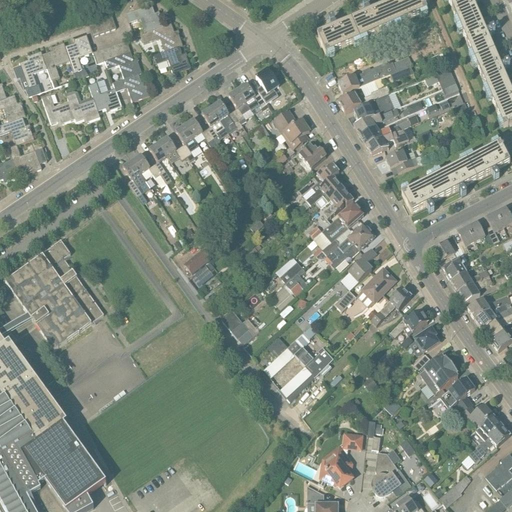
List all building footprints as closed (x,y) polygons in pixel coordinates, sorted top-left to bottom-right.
[(386,6),(395,26),(427,12),(421,0),(398,0),(399,1),(386,6)] [(447,0),(459,26),(479,18),(473,5),(480,2),(479,0),(447,0)] [(361,41),(395,26),(386,6),(373,12),(370,4),(362,8),(366,15),(353,21),(361,41)] [(163,29),(159,17),(155,18),(152,8),(126,17),(129,25),(140,21),(145,36),(163,29)] [(474,60),(493,51),(488,38),(495,35),(492,27),(484,31),(479,18),(459,26),(474,60)] [(106,21),(110,32),(116,30),(112,19),(106,21)] [(326,57),(361,41),(353,21),(340,27),(336,19),(329,23),(332,30),(317,37),(326,57)] [(104,35),(110,32),(106,21),(100,23),(104,35)] [(98,37),(104,35),(100,23),(94,25),(98,37)] [(93,39),(98,37),(94,25),(88,27),(93,39)] [(164,54),(179,49),(182,48),(178,36),(175,37),(171,26),(163,29),(145,36),(141,37),(143,46),(160,40),(164,54)] [(93,55),(87,38),(74,42),(75,45),(65,49),(70,63),(74,74),(82,71),(78,60),(93,55)] [(125,56),(130,54),(126,43),(121,45),(125,56)] [(59,80),(55,68),(70,63),(65,49),(64,45),(52,50),(53,53),(42,57),(47,71),(51,82),(59,80)] [(119,58),(125,56),(121,45),(115,47),(119,58)] [(114,60),(119,58),(115,47),(110,49),(114,60)] [(108,62),(114,60),(110,49),(104,51),(108,62)] [(179,49),(164,54),(153,58),(156,67),(168,62),(173,77),(191,71),(186,58),(183,59),(179,49)] [(103,64),(105,63),(108,62),(104,51),(98,53),(103,64)] [(488,94),(508,85),(502,72),(510,69),(506,61),(499,65),(493,51),(474,60),(488,94)] [(97,66),(103,64),(98,53),(93,55),(97,66)] [(37,88),(32,76),(47,71),(42,57),(41,54),(29,58),(30,61),(19,65),(28,91),(37,88)] [(119,67),(124,82),(138,77),(142,76),(137,64),(134,65),(130,54),(125,56),(119,58),(114,60),(108,62),(105,63),(108,71),(119,67)] [(343,97),(352,93),(390,77),(410,68),(413,67),(410,58),(393,65),(389,64),(370,72),(369,70),(362,73),(363,75),(347,82),(338,86),(343,97)] [(410,68),(390,77),(393,84),(413,76),(410,68)] [(442,91),(456,86),(449,71),(436,77),(439,83),(442,91)] [(267,106),(270,104),(278,98),(273,92),(279,88),(267,72),(256,79),(263,90),(259,94),(257,91),(267,106)] [(115,91),(116,94),(127,90),(132,105),(150,99),(145,86),(142,87),(138,77),(124,82),(113,86),(115,91)] [(439,83),(436,77),(425,82),(427,88),(439,83)] [(96,85),(88,88),(93,102),(98,113),(108,110),(109,113),(121,109),(116,94),(115,91),(100,96),(96,85)] [(511,94),(508,85),(488,94),(504,129),(509,127),(510,128),(511,127),(511,94)] [(259,107),(261,109),(266,106),(259,96),(255,99),(246,86),(237,92),(250,111),(251,113),(259,107)] [(456,86),(442,91),(445,98),(458,92),(456,86)] [(353,111),(354,112),(390,96),(387,88),(371,95),(372,96),(358,102),(354,96),(347,100),(338,105),(345,116),(353,111)] [(242,117),(250,111),(237,92),(228,98),(236,111),(232,114),(241,126),(246,123),(242,117)] [(354,115),(359,127),(391,113),(394,111),(389,101),(397,98),(395,94),(390,96),(354,112),(355,115),(354,115)] [(66,99),(68,104),(74,122),(76,125),(86,121),(88,124),(100,120),(98,113),(93,102),(79,107),(75,96),(66,99)] [(0,111),(3,111),(8,125),(23,120),(25,119),(26,119),(21,107),(18,108),(14,97),(6,100),(0,102),(0,111)] [(63,126),(74,122),(68,104),(54,109),(50,98),(42,101),(51,127),(62,123),(63,126)] [(423,110),(420,103),(406,109),(409,116),(423,110)] [(449,109),(447,103),(439,106),(442,112),(449,109)] [(241,126),(232,114),(228,116),(220,104),(211,110),(225,130),(232,125),(238,132),(243,129),(241,126)] [(454,119),(468,113),(464,105),(451,111),(454,119)] [(216,136),(225,130),(211,110),(201,116),(210,129),(206,131),(213,141),(218,138),(216,136)] [(359,139),(375,129),(373,126),(376,126),(394,119),(391,113),(359,127),(353,129),(359,139)] [(273,125),(292,153),(303,146),(299,141),(309,134),(301,122),(297,126),(289,114),(273,125)] [(446,123),(442,116),(436,119),(439,126),(446,123)] [(0,137),(11,133),(16,148),(34,142),(29,129),(26,130),(23,120),(25,119),(23,120),(8,125),(0,128),(0,137)] [(184,128),(193,141),(202,135),(202,134),(194,122),(184,128)] [(359,139),(365,148),(403,132),(409,129),(411,128),(408,122),(379,134),(375,129),(359,139)] [(479,131),(475,123),(468,126),(471,134),(479,131)] [(195,161),(190,154),(199,149),(193,141),(184,128),(175,134),(184,146),(180,149),(187,159),(190,164),(195,161)] [(202,134),(202,135),(208,145),(213,141),(206,131),(202,134)] [(372,158),(389,151),(385,144),(386,144),(388,145),(393,143),(395,147),(409,142),(403,132),(365,148),(372,158)] [(167,159),(175,153),(176,153),(176,152),(167,139),(158,146),(167,159)] [(468,162),(478,181),(491,174),(495,181),(499,179),(497,176),(500,174),(498,171),(510,165),(500,145),(468,162)] [(159,164),(167,159),(158,146),(149,152),(157,164),(159,164)] [(298,157),(310,172),(325,160),(319,152),(318,154),(315,150),(313,152),(309,147),(298,157)] [(8,150),(12,162),(18,176),(28,172),(29,176),(41,171),(40,166),(47,164),(42,151),(20,159),(16,148),(8,150)] [(176,153),(175,153),(179,160),(181,163),(187,159),(180,149),(176,152),(176,153)] [(398,176),(423,165),(420,158),(411,162),(409,156),(405,158),(403,153),(386,161),(390,172),(395,170),(398,176)] [(264,171),(268,176),(287,160),(283,156),(264,171)] [(155,180),(160,177),(153,167),(149,170),(141,157),(132,163),(145,182),(153,177),(155,180)] [(291,169),(297,165),(293,160),(281,170),(286,177),(293,171),(291,169)] [(0,182),(5,181),(6,184),(19,179),(18,176),(12,162),(0,166),(0,182)] [(436,178),(446,198),(458,191),(462,198),(466,196),(464,193),(467,191),(465,188),(478,181),(468,162),(436,178)] [(144,182),(145,182),(132,163),(122,170),(131,183),(127,185),(136,199),(141,195),(137,189),(145,184),(144,182)] [(159,164),(157,164),(153,167),(160,177),(166,186),(171,183),(159,164)] [(303,198),(320,183),(324,187),(325,188),(335,179),(339,176),(332,168),(326,174),(324,172),(298,193),(303,198)] [(263,181),(268,176),(264,171),(259,176),(263,181)] [(446,198),(436,178),(401,196),(411,216),(426,208),(430,215),(434,213),(432,209),(435,208),(433,204),(446,198)] [(329,204),(343,192),(338,186),(339,185),(335,179),(325,188),(324,187),(306,203),(307,204),(310,208),(311,209),(323,197),(329,204)] [(342,208),(345,206),(347,208),(353,203),(343,192),(329,204),(333,208),(321,219),(323,221),(324,219),(327,223),(343,209),(342,208)] [(342,226),(347,232),(363,218),(353,207),(322,234),(321,235),(326,240),(342,226)] [(213,208),(208,212),(213,219),(219,215),(213,208)] [(503,231),(511,226),(511,223),(505,210),(495,215),(503,231)] [(495,235),(503,231),(495,215),(486,220),(492,232),(488,235),(486,231),(493,246),(499,243),(495,235)] [(493,246),(486,231),(487,235),(483,237),(477,225),(467,230),(475,245),(484,240),(487,248),(493,246)] [(255,236),(259,232),(255,226),(250,231),(255,236)] [(323,253),(322,254),(327,259),(331,256),(337,262),(369,233),(363,227),(339,248),(334,242),(323,253)] [(321,235),(322,234),(317,228),(309,236),(314,242),(321,235)] [(275,239),(280,235),(276,230),(269,236),(271,239),(275,239)] [(466,250),(475,245),(467,230),(458,235),(464,247),(459,249),(458,246),(457,246),(464,258),(466,258),(470,256),(466,250)] [(186,241),(194,236),(190,231),(182,236),(186,241)] [(350,262),(367,246),(375,240),(369,233),(337,262),(330,267),(334,271),(347,260),(350,262)] [(28,317),(32,322),(54,353),(104,317),(77,280),(73,275),(64,262),(71,257),(61,243),(52,249),(53,251),(33,265),(32,263),(16,275),(17,276),(5,285),(25,313),(28,317)] [(460,261),(460,260),(457,261),(447,245),(441,249),(431,254),(439,266),(442,271),(459,261),(460,261)] [(431,252),(431,254),(441,249),(438,245),(433,247),(431,249),(431,252)] [(323,253),(320,250),(313,256),(316,259),(322,254),(323,253)] [(357,286),(364,280),(371,273),(366,267),(376,257),(371,252),(356,265),(358,266),(347,276),(348,277),(357,286)] [(212,263),(204,254),(186,269),(194,278),(212,263)] [(445,277),(451,286),(467,276),(462,268),(464,267),(460,261),(459,261),(442,271),(445,277)] [(280,280),(292,269),(287,264),(275,275),(280,280)] [(206,269),(210,274),(213,271),(214,270),(214,269),(210,265),(206,269)] [(280,280),(286,287),(303,271),(297,265),(292,269),(280,280)] [(361,294),(373,306),(395,284),(383,272),(361,294)] [(451,286),(457,296),(473,287),(490,280),(487,272),(478,276),(479,276),(469,281),(467,276),(451,286)] [(284,289),(291,296),(277,309),(281,313),(294,300),(292,297),(293,296),(295,298),(303,291),(302,290),(301,288),(293,280),(286,287),(284,289)] [(464,308),(480,298),(476,292),(492,285),(490,280),(473,287),(457,296),(464,308)] [(394,310),(398,313),(411,300),(402,291),(377,316),(371,323),(377,329),(394,310)] [(342,314),(356,300),(348,293),(334,307),(342,314)] [(476,307),(467,312),(474,322),(489,311),(507,304),(508,306),(508,307),(511,306),(507,298),(486,307),(483,302),(476,307)] [(305,310),(307,304),(300,301),(297,308),(305,310)] [(474,322),(475,323),(482,333),(497,322),(511,315),(511,310),(511,309),(507,311),(505,307),(508,306),(507,304),(489,311),(474,322)] [(285,319),(293,311),(289,307),(281,315),(285,319)] [(366,319),(371,323),(377,316),(373,312),(366,319)] [(408,339),(411,336),(427,326),(421,315),(410,321),(409,319),(402,323),(390,335),(395,340),(403,331),(408,338),(408,339)] [(482,333),(491,344),(507,332),(505,333),(501,327),(502,327),(503,328),(511,323),(511,315),(497,322),(482,333)] [(243,325),(232,334),(238,342),(243,348),(254,339),(249,333),(243,325)] [(362,326),(352,336),(355,338),(364,328),(362,326)] [(511,330),(507,332),(491,344),(498,354),(511,343),(511,330)] [(413,343),(422,356),(438,346),(434,339),(436,338),(431,331),(413,343)] [(303,336),(291,347),(287,351),(294,359),(304,369),(312,377),(308,381),(304,384),(300,388),(296,392),(292,396),(287,400),(291,405),(333,362),(323,351),(313,361),(302,351),(308,345),(308,342),(303,336)] [(401,345),(400,346),(405,350),(412,343),(408,339),(408,338),(401,345)] [(0,511),(90,511),(93,510),(88,500),(106,487),(3,344),(0,340),(0,511)] [(290,362),(294,359),(287,351),(283,354),(290,362)] [(286,366),(290,362),(283,354),(279,358),(286,366)] [(414,368),(419,373),(430,362),(425,357),(414,368)] [(282,370),(286,366),(279,358),(275,362),(282,370)] [(420,377),(427,387),(451,369),(445,361),(444,362),(442,359),(423,373),(424,374),(420,377)] [(278,373),(282,370),(275,362),(271,365),(278,373)] [(274,377),(278,373),(271,365),(267,369),(274,377)] [(270,381),(274,377),(267,369),(263,373),(270,381)] [(308,381),(312,377),(304,369),(300,373),(308,381)] [(427,387),(435,397),(457,380),(456,378),(457,377),(451,369),(427,387)] [(304,384),(308,381),(300,373),(296,377),(304,384)] [(354,380),(349,376),(341,383),(346,388),(354,380)] [(300,388),(304,384),(296,377),(292,381),(300,388)] [(377,388),(372,380),(364,385),(369,393),(377,388)] [(296,392),(300,388),(292,381),(288,384),(296,392)] [(441,400),(450,411),(475,392),(466,381),(441,400)] [(292,396),(296,392),(288,384),(284,388),(292,396)] [(287,400),(292,396),(284,388),(280,392),(287,400)] [(468,400),(457,408),(463,416),(471,410),(474,408),(468,400)] [(394,417),(401,409),(396,404),(389,412),(394,417)] [(472,427),(475,426),(479,431),(492,419),(484,408),(475,415),(471,410),(463,416),(460,419),(465,425),(468,422),(472,427)] [(475,434),(484,444),(485,444),(502,429),(492,419),(479,431),(475,434)] [(404,428),(401,423),(396,426),(400,431),(404,428)] [(382,437),(383,431),(381,431),(381,427),(376,426),(374,436),(382,437)] [(494,447),(496,450),(510,438),(502,429),(485,444),(484,444),(469,458),(474,465),(494,447)] [(340,448),(322,462),(319,481),(320,481),(318,487),(323,490),(326,484),(335,488),(337,487),(340,491),(352,482),(348,475),(351,473),(352,467),(347,460),(348,452),(362,454),(363,438),(344,436),(343,448),(341,450),(340,448)] [(409,459),(415,454),(405,442),(399,447),(409,459)] [(376,475),(377,480),(376,481),(375,481),(375,482),(375,483),(374,483),(374,484),(374,485),(373,486),(373,487),(374,488),(374,489),(374,490),(375,491),(373,493),(377,498),(378,499),(379,500),(380,500),(381,500),(382,500),(383,500),(384,499),(398,489),(402,495),(411,489),(398,471),(397,472),(386,457),(377,456),(375,473),(375,474),(376,475)] [(496,493),(511,479),(511,477),(508,473),(510,471),(508,469),(511,466),(511,459),(509,456),(500,464),(501,465),(485,480),(496,493)] [(284,484),(288,487),(293,481),(289,478),(284,484)] [(454,489),(460,496),(470,483),(466,478),(454,489)] [(315,505),(314,511),(337,511),(337,507),(331,507),(331,503),(324,502),(324,497),(307,488),(307,505),(315,505)] [(445,496),(439,489),(433,495),(439,501),(445,496)] [(462,497),(460,496),(454,489),(450,492),(458,501),(462,497)] [(511,490),(499,502),(500,502),(494,508),(497,511),(504,511),(511,505),(511,490)] [(452,505),(458,501),(450,492),(445,497),(452,505)] [(446,510),(452,505),(445,497),(439,502),(446,510)] [(416,511),(412,505),(408,499),(389,511),(416,511)]
